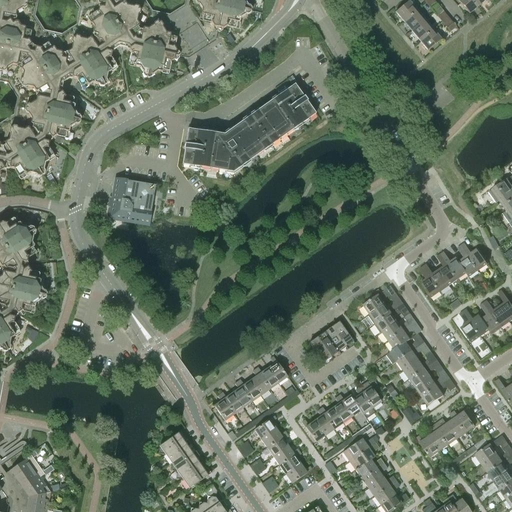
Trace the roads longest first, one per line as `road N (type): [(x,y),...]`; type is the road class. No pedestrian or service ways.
road 1 (residential): [(393,269),(444,229),(307,0)]
road 2 (residential): [(354,353),(313,380),(289,345),(393,269)]
road 3 (residential): [(75,208),(84,161),(101,134),(214,72)]
road 4 (residential): [(261,511),(162,359)]
road 5 (residential): [(75,208),(77,236),(162,359)]
road 6 (residential): [(472,384),(393,269)]
